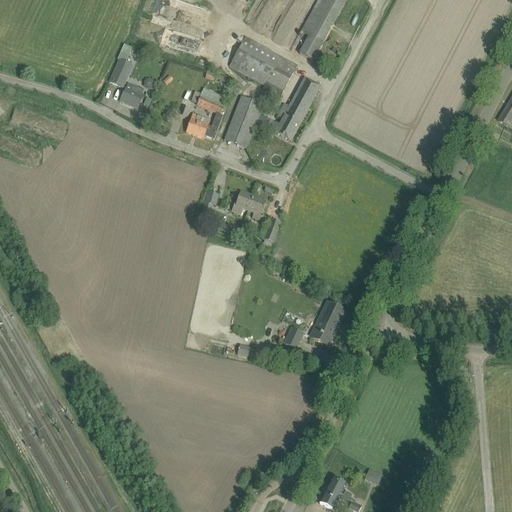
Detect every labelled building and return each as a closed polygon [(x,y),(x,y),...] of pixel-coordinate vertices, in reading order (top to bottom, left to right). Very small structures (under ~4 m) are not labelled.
[(299,55),(312,62),(345,0),(318,0),(301,33),(309,37),(299,55)] [(243,37),(227,66),(265,86),(262,91),(278,100),(297,65),(243,37)] [(109,84),(114,87),(121,90),(131,68),(118,63),(109,84)] [(225,86),(227,79),(207,73),(205,79),(214,82),(216,79),(220,81),(219,84),(225,86)] [(167,86),(173,80),(169,76),(163,82),(167,86)] [(320,87),(312,82),(305,79),(289,107),(284,105),(277,117),(283,121),(280,126),(260,115),(263,107),(241,98),(224,141),(246,150),(256,126),(268,132),(269,131),(275,134),(291,143),(320,87)] [(128,85),(124,94),(120,103),(137,110),(143,97),(142,96),(144,91),(128,85)] [(217,131),(223,117),(220,116),(227,100),(224,98),(228,90),(220,86),(216,95),(204,90),(201,95),(195,93),(191,103),(197,105),(197,107),(216,115),(211,129),(207,128),(210,121),(193,115),(186,134),(203,140),(204,137),(214,141),(217,131)] [(511,130),(511,104),(510,104),(498,122),(511,130)] [(208,193),(199,222),(207,224),(213,207),(215,207),(219,196),(208,193)] [(248,212),(253,198),(240,193),(236,203),(235,203),(231,213),(241,216),(243,210),(248,212)] [(253,198),(248,212),(253,214),(252,219),(261,222),(265,213),(263,213),(267,202),(253,198)] [(264,239),(273,243),(280,224),(271,221),(264,239)] [(310,338),(319,343),(328,347),(336,331),(335,330),(338,322),(340,323),(345,312),(327,303),(310,338)] [(295,351),(303,335),(291,329),(283,344),(295,351)] [(238,357),(251,360),(253,350),(240,347),(238,357)] [(369,471),(364,480),(378,487),(382,477),(369,471)] [(346,485),(341,483),(333,479),(319,505),(333,511),(339,499),(341,500),(346,503),(347,502),(351,505),(349,507),(359,511),(361,509),(354,505),(355,502),(351,500),(352,496),(345,493),(343,497),(341,496),(346,485)]
